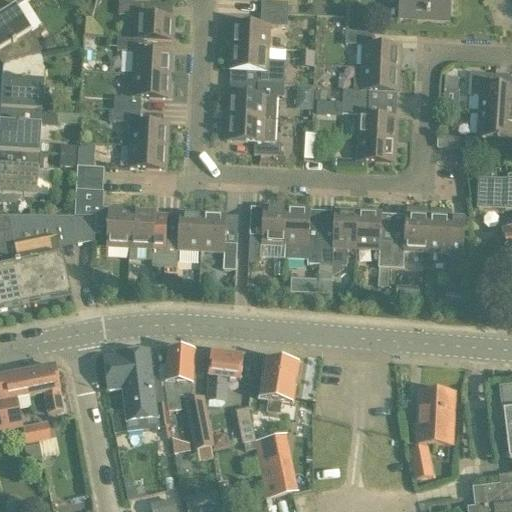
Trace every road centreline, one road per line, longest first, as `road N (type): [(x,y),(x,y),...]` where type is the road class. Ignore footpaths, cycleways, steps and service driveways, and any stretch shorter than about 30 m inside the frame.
road 1 (unclassified): [(71,335),(184,323),(511,348)]
road 2 (residential): [(192,174),(419,186),(433,54),(511,55)]
road 3 (residential): [(106,511),(71,335)]
road 4 (residential): [(202,0),(192,174)]
